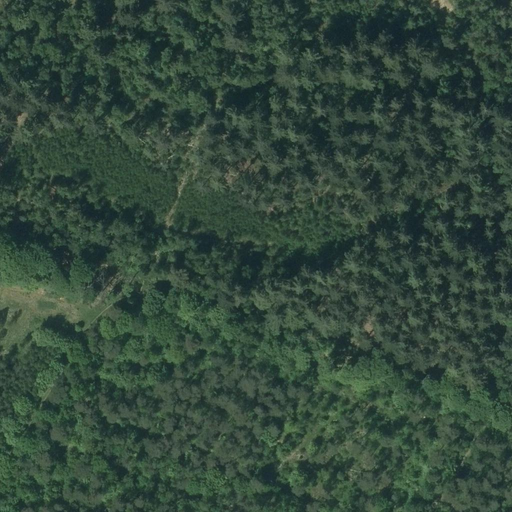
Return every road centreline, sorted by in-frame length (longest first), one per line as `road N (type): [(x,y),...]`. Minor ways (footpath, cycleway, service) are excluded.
road 1 (track): [(142,285),(359,344),(454,383),(511,385)]
road 2 (track): [(27,425),(243,511)]
road 3 (track): [(27,425),(89,323),(142,285)]
road 4 (track): [(142,285),(0,234)]
road 5 (track): [(488,384),(481,429),(430,511)]
